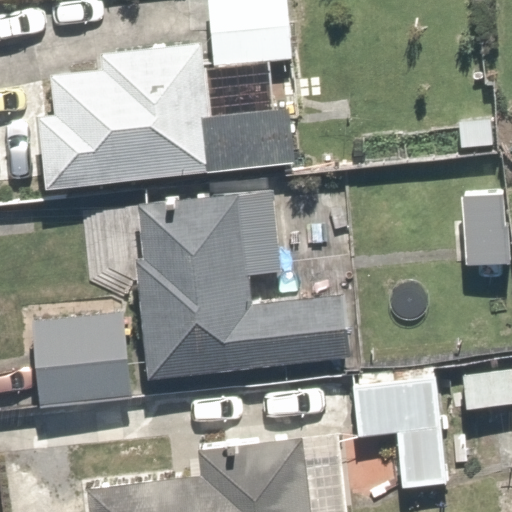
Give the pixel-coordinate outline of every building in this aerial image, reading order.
[(300,0),(216,0),(220,66),(304,62),(300,0)] [(211,163),(208,31),(34,45),(49,171),(211,163)] [(301,112),(215,120),(218,171),(306,162),(301,112)] [(511,181),(467,182),(468,276),(511,275),(511,181)] [(247,196),(139,203),(150,373),(363,357),(341,261),(254,274),(247,196)] [(511,354),(511,301),(489,301),(490,354),(511,354)] [(133,305),(44,315),(54,406),(143,397),(133,305)] [(359,362),(362,438),(407,436),(410,488),(445,486),(439,358),(359,362)] [(511,363),(475,365),(478,405),(511,403),(511,363)] [(80,483),(81,511),(320,511),(315,437),(240,442),(242,471),(80,483)]
